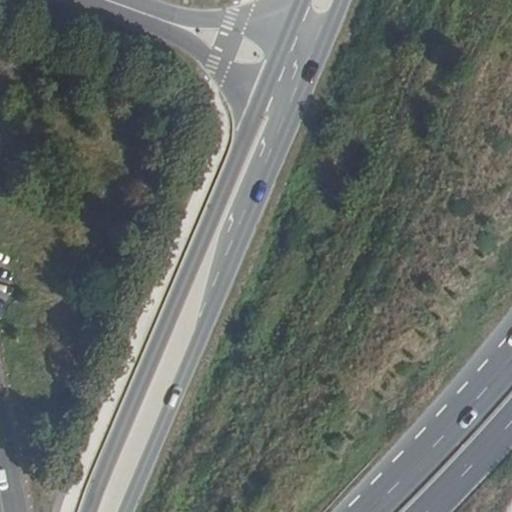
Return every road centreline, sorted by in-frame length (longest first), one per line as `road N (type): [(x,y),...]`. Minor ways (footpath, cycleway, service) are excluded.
road 1 (secondary): [(262,91),(89,511)]
road 2 (secondary): [(130,511),(303,105)]
road 3 (trunk): [(511,348),(446,431),(363,511)]
road 4 (residential): [(286,35),(130,8)]
road 5 (residential): [(130,8),(262,91)]
road 6 (trunk): [(429,511),(511,423)]
